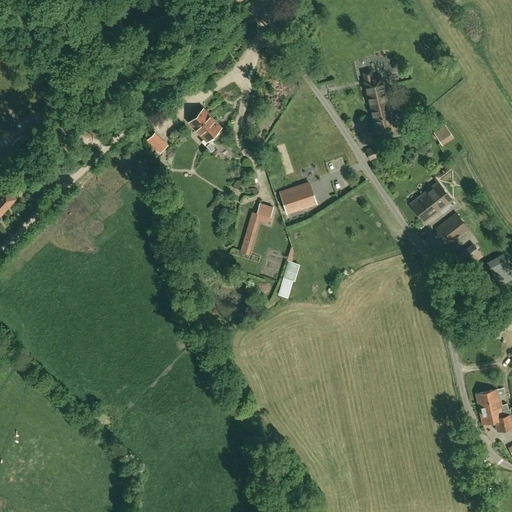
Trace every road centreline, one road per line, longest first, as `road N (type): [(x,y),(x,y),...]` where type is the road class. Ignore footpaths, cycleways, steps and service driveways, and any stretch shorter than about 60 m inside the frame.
road 1 (unclassified): [(511,470),(486,451),(472,426),(431,271),(263,2)]
road 2 (unclassified): [(263,2),(0,254)]
